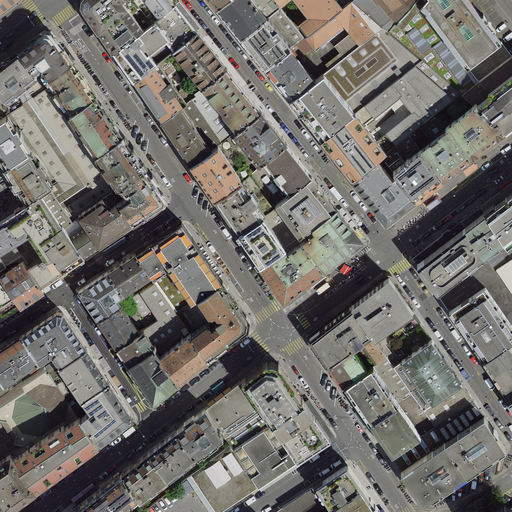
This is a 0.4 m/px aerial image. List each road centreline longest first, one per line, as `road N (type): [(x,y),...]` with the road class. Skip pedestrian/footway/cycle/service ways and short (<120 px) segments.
road 1 (residential): [(390,251),(192,0)]
road 2 (residential): [(55,0),(190,201)]
road 3 (residential): [(390,251),(511,427)]
road 4 (residential): [(154,424),(64,288)]
road 5 (residential): [(154,424),(282,330)]
road 6 (residential): [(190,201),(282,330)]
road 7 (residential): [(190,201),(64,288)]
road 8 (residential): [(390,251),(511,158)]
road 9 (residential): [(39,511),(154,424)]
road 10 (residential): [(282,330),(390,251)]
road 11 (residential): [(355,440),(282,330)]
road 12 (residential): [(248,511),(355,440)]
